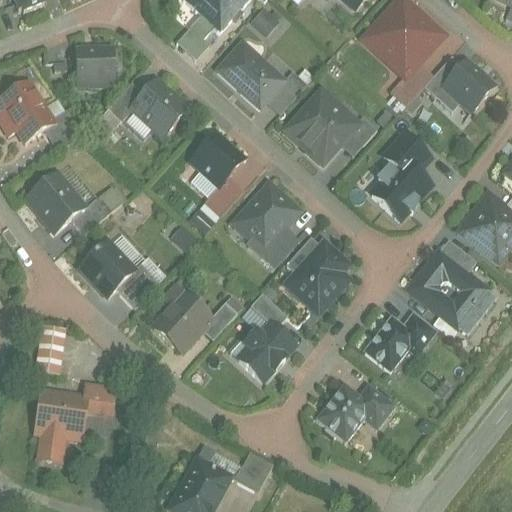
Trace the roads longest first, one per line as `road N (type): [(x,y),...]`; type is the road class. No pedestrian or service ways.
road 1 (residential): [(397,270),(108,6)]
road 2 (residential): [(262,445),(170,390),(50,299)]
road 3 (residential): [(397,270),(262,445)]
road 4 (residential): [(511,123),(397,270)]
road 5 (residential): [(262,445),(407,504)]
road 6 (tertiary): [(511,401),(424,511)]
